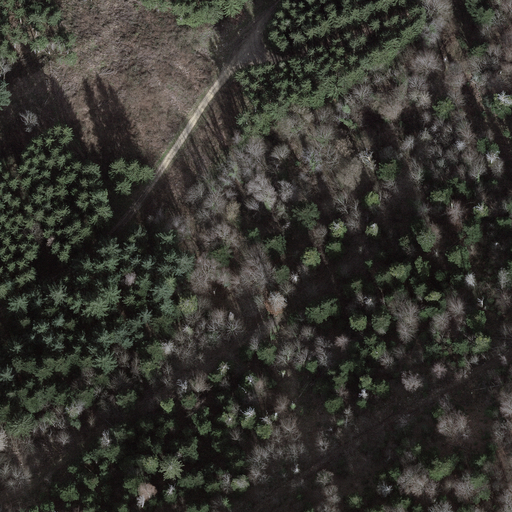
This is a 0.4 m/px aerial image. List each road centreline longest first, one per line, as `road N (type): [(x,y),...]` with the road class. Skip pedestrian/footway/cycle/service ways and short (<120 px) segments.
road 1 (track): [(0,314),(118,225),(247,52)]
road 2 (track): [(511,356),(255,511)]
road 3 (track): [(247,52),(292,56),(441,0)]
